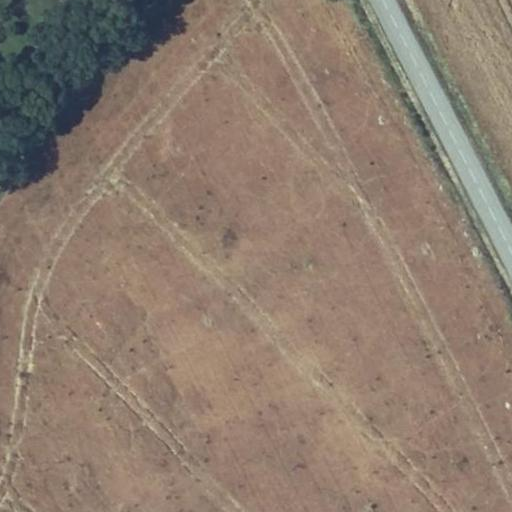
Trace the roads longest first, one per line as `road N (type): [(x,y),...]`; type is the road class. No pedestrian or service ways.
road 1 (tertiary): [(383,0),(511,255)]
road 2 (track): [(146,0),(0,182)]
